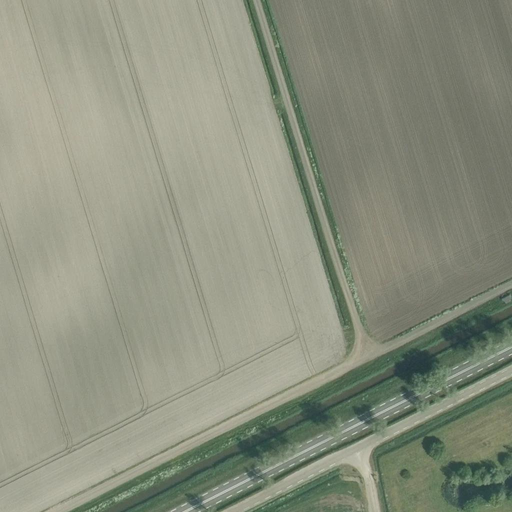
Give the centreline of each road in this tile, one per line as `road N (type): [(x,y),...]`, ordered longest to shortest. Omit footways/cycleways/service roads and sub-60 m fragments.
road 1 (primary): [(183,511),(511,346)]
road 2 (unclassified): [(55,511),(346,365),(358,356),(360,338)]
road 3 (unclassified): [(257,0),(360,338)]
road 4 (unclassified): [(231,511),(511,370)]
road 5 (track): [(360,338),(377,349),(396,343),(511,286)]
